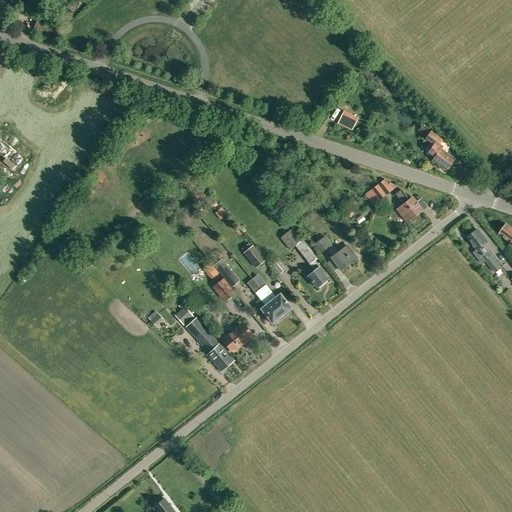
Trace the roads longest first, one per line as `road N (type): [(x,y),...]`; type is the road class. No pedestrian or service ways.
road 1 (unclassified): [(83,511),(478,196)]
road 2 (tertiary): [(478,196),(0,36)]
